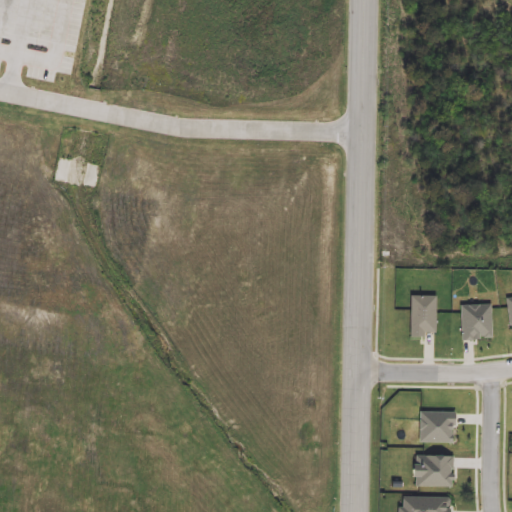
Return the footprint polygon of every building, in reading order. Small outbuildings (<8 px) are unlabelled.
[(408,296),(407,340),(423,340),(423,333),(433,333),(434,297),(408,296)] [(458,306),(488,306),(488,337),(475,337),(475,342),(458,342),(458,306)] [(418,414),(417,446),(451,446),(451,434),(447,434),(447,431),(453,431),(453,414),(418,414)] [(411,456),(411,465),(406,465),(406,478),(411,478),(411,487),(449,488),(450,457),(411,456)] [(396,511),(400,511),(400,500),(449,500),(449,511),(396,511)]
